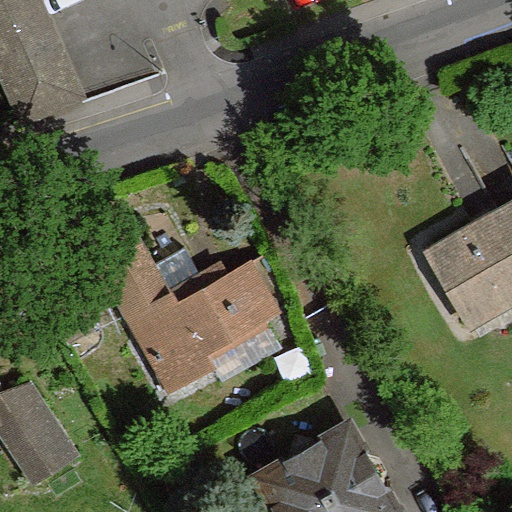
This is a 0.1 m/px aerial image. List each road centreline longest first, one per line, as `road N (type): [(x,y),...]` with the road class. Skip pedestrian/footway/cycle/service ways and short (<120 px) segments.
road 1 (residential): [(0,189),(511,3)]
road 2 (unknown): [(495,180),(424,35)]
